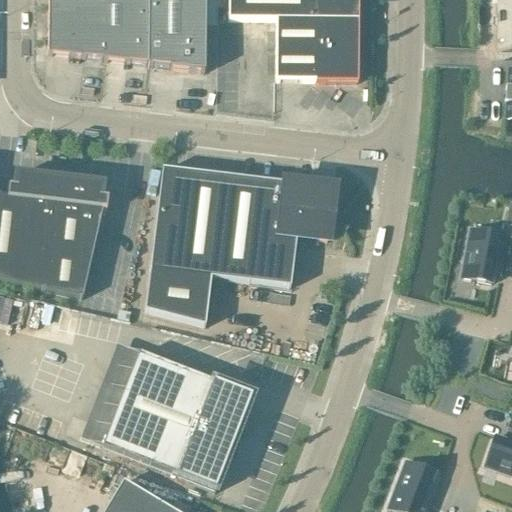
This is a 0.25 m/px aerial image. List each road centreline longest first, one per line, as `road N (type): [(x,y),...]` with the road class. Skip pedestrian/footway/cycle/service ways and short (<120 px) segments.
road 1 (unclassified): [(19,0),(19,92),(32,118),(401,158)]
road 2 (unclassified): [(401,158),(393,224),(347,391),(293,511)]
road 3 (unclassified): [(409,0),(401,158)]
